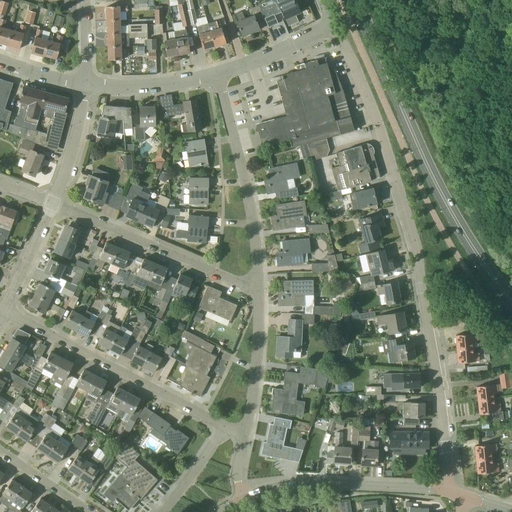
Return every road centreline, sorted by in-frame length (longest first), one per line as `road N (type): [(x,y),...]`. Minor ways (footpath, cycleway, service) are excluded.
road 1 (residential): [(454,495),(418,256),(380,133),(333,25)]
road 2 (primary): [(511,301),(434,181),(353,0)]
road 3 (residential): [(221,427),(3,311)]
road 4 (residential): [(257,284),(241,285),(50,203)]
road 5 (residential): [(257,284),(252,220),(216,76)]
road 6 (secondary): [(243,495),(323,484),(454,495)]
road 7 (residential): [(242,437),(255,396),(257,284)]
road 8 (residential): [(216,76),(162,87),(87,86)]
road 9 (residential): [(50,203),(87,86)]
